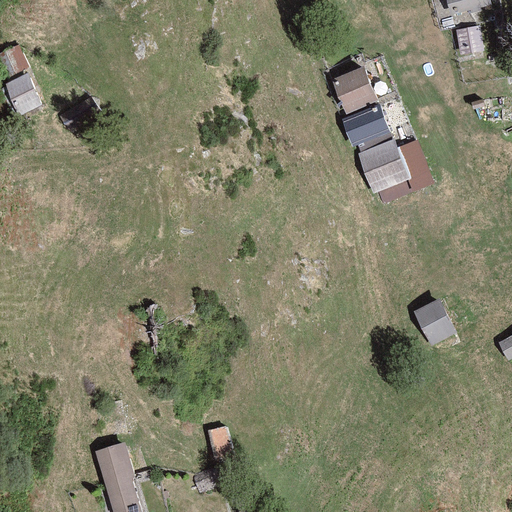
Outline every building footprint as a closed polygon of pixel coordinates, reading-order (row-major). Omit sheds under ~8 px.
[(493,0),(450,0),(455,16),(495,5),(493,0)] [(482,26),(458,31),(463,56),(487,50),(482,26)] [(48,106),(22,45),(0,55),(0,57),(11,83),(7,84),(21,118),(48,106)] [(370,66),(335,80),(349,114),(384,100),(370,66)] [(104,113),(94,96),(60,117),(70,133),(104,113)] [(386,103),(345,119),(356,148),(398,131),(386,103)] [(399,139),(360,154),(376,194),(415,179),(399,139)] [(445,298),(416,312),(432,347),(462,333),(445,298)] [(511,360),(511,336),(500,342),(510,361),(511,360)] [(230,426),(210,432),(218,462),(238,456),(230,426)] [(149,511),(131,444),(99,452),(115,511),(149,511)] [(227,486),(221,466),(192,475),(198,495),(227,486)] [(264,511),(257,488),(235,494),(239,511),(264,511)]
